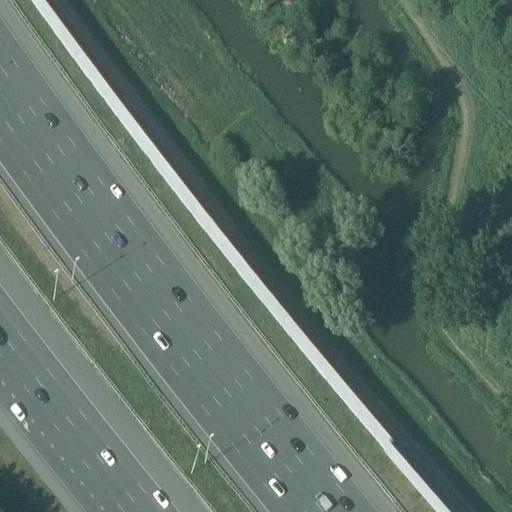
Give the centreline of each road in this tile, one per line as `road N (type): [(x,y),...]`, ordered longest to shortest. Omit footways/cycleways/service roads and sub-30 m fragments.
road 1 (motorway): [(328,511),(0,78)]
road 2 (motorway): [(0,347),(131,511)]
